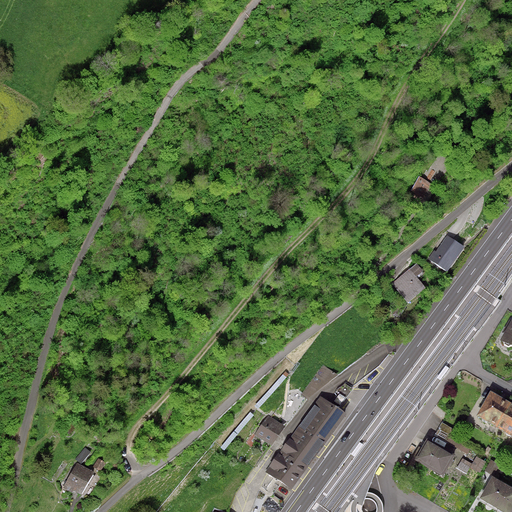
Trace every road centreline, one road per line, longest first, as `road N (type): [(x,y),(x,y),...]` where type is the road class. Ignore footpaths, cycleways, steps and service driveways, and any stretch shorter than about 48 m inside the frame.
road 1 (unclassified): [(257,0),(169,96),(101,213),(54,316),(3,511)]
road 2 (unclassified): [(99,511),(511,166)]
road 3 (primary): [(511,218),(296,511)]
road 4 (residential): [(390,493),(391,460),(461,361)]
